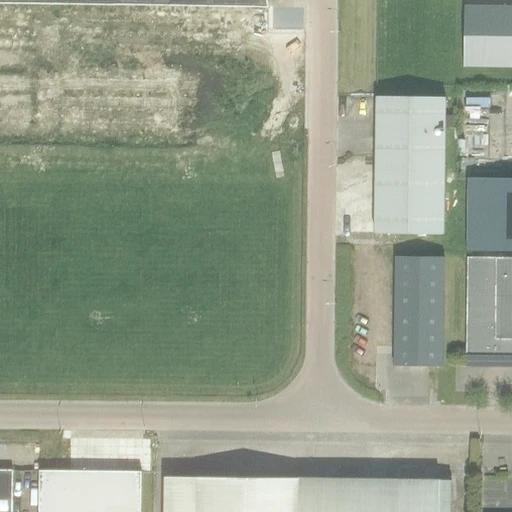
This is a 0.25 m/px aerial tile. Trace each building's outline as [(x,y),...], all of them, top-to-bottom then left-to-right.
[(0,227),(133,229),(135,129),(158,130),(158,140),(172,140),(173,130),(176,130),(176,140),(191,140),(191,130),(194,130),(194,140),(208,140),(209,130),(266,131),(267,131),(269,44),(269,10),(189,9),(189,7),(3,3),(3,6),(0,6),(0,227)] [(511,5),(465,5),(464,66),(511,66),(511,5)] [(446,98),(377,97),(375,234),(444,235),(446,98)] [(511,249),(511,179),(474,179),(469,179),(468,249),(511,249)] [(443,366),(445,258),(396,257),(395,366),(443,366)] [(511,258),(468,258),(467,359),(511,359),(511,258)] [(13,511),(14,470),(0,470),(0,511),(13,511)] [(141,511),(142,472),(41,471),(40,511),(141,511)] [(451,511),(452,480),(199,477),(199,478),(173,478),(172,511),(451,511)]
